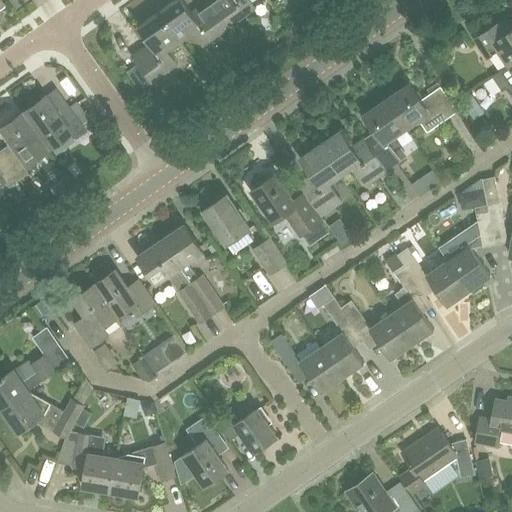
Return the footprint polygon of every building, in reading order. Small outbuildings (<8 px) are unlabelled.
[(182,0),(172,0),(158,11),(178,39),(191,30),(199,41),(207,36),(210,40),(228,27),(209,0),(191,13),(182,0)] [(209,0),(228,27),(248,13),(245,9),(252,3),(250,0),(209,0)] [(178,39),(158,11),(137,25),(149,43),(130,56),(150,82),(169,69),(166,65),(174,59),(166,47),(178,39)] [(498,50),(508,64),(511,61),(511,28),(504,17),(474,38),(487,58),(498,50)] [(75,79),(67,84),(77,99),(85,94),(75,79)] [(409,82),(386,97),(407,127),(419,119),(427,131),(457,110),(440,85),(420,99),(409,82)] [(43,94),(20,110),(48,148),(70,131),(75,138),(86,129),(83,125),(89,121),(75,103),(70,107),(55,85),(43,94)] [(375,130),(364,137),(386,169),(407,155),(394,136),(407,127),(386,97),(363,113),(375,130)] [(20,110),(0,124),(0,131),(8,143),(0,148),(0,151),(19,178),(30,170),(26,163),(48,148),(20,110)] [(340,129),(320,143),(341,174),(353,165),(366,184),(386,169),(364,137),(351,146),(340,129)] [(341,174),(320,143),(300,157),(312,173),(298,183),(321,215),(341,201),(329,182),(341,174)] [(0,181),(2,179),(7,186),(19,178),(0,151),(0,181)] [(284,213),(300,236),(323,220),(304,193),(293,201),(274,174),(252,189),(273,221),(284,213)] [(411,183),(419,195),(421,194),(430,188),(422,176),(411,183)] [(481,177),(470,184),(483,246),(495,244),(481,179),(481,177)] [(494,177),(481,179),(495,244),(508,241),(494,177)] [(203,209),(226,244),(250,228),(227,193),(203,209)] [(24,205),(33,218),(42,211),(34,199),(24,205)] [(184,223),(161,238),(212,314),(225,305),(203,273),(197,277),(191,268),(187,262),(203,251),(184,223)] [(343,246),(354,239),(347,229),(336,236),(343,246)] [(252,249),(269,274),(288,262),(270,236),(252,249)] [(161,238),(137,255),(156,283),(168,275),(178,290),(177,291),(200,323),(212,314),(161,238)] [(447,259),(469,290),(490,276),(469,244),(447,259)] [(408,246),(397,253),(420,287),(430,280),(436,289),(447,305),(469,290),(447,259),(426,273),(408,246)] [(404,263),(397,253),(386,261),(393,271),(404,263)] [(412,298),(391,312),(412,343),(434,329),(417,304),(427,297),(420,287),(397,253),(404,263),(393,271),(412,298)] [(117,270),(96,285),(118,317),(132,307),(138,315),(155,303),(138,278),(127,285),(117,270)] [(118,317),(96,285),(74,300),(84,315),(74,322),(91,347),(108,335),(103,327),(118,317)] [(334,297),(358,332),(364,341),(374,334),(391,358),(412,343),(391,312),(370,326),(352,299),(341,306),(335,296),(334,297)] [(342,332),(321,346),(343,377),(364,362),(348,338),(358,332),(334,297),(323,304),(342,332)] [(41,300),(31,307),(38,317),(48,310),(41,300)] [(43,351),(57,341),(47,326),(33,335),(43,351)] [(294,374),(304,367),(321,392),(343,377),(321,346),(300,360),(282,333),(271,341),(294,374)] [(0,377),(0,408),(0,409),(29,389),(28,389),(56,369),(45,354),(31,363),(37,371),(23,380),(14,368),(0,377)] [(144,357),(132,365),(142,379),(148,380),(156,375),(144,357)] [(29,389),(0,409),(16,433),(37,419),(54,428),(53,430),(66,437),(70,430),(74,423),(82,408),(84,405),(71,398),(64,411),(31,393),(29,389)] [(511,401),(495,398),(491,418),(480,416),(475,442),(498,446),(502,428),(511,429),(511,401)] [(152,401),(142,404),(146,415),(156,411),(152,401)] [(230,439),(240,432),(253,452),(277,435),(258,407),(242,417),(235,407),(217,420),(230,439)] [(186,428),(197,444),(206,438),(212,446),(223,438),(206,414),(186,428)] [(412,467),(400,475),(413,494),(425,485),(421,479),(456,455),(460,475),(473,473),(466,439),(449,442),(438,427),(402,452),(412,467)] [(66,437),(57,462),(86,467),(82,486),(110,491),(116,456),(89,452),(92,434),(70,430),(66,437)] [(206,438),(197,444),(183,454),(204,485),(228,469),(212,446),(206,438)] [(110,491),(138,496),(143,467),(155,463),(161,480),(175,475),(164,442),(120,457),(116,456),(110,491)] [(475,461),(479,479),(493,476),(489,458),(475,461)] [(361,511),(412,511),(419,508),(400,481),(385,491),(373,473),(347,491),(361,511)]
